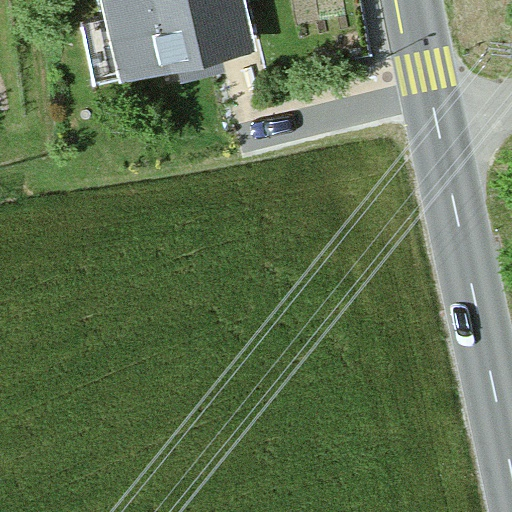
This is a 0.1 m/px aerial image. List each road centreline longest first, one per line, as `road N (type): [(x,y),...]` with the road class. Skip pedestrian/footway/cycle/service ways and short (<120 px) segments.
road 1 (tertiary): [(511,477),(436,124)]
road 2 (tertiary): [(436,124),(413,0)]
